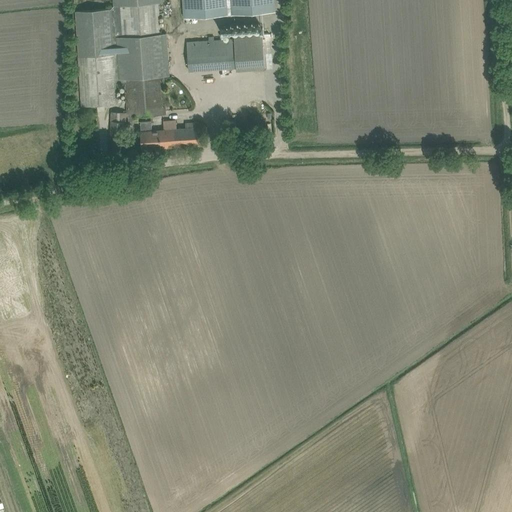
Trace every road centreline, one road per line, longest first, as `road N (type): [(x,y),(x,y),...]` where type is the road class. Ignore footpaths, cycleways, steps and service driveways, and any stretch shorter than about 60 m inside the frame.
road 1 (track): [(496,0),(505,149),(214,153)]
road 2 (unclassified): [(0,197),(142,161),(214,153)]
